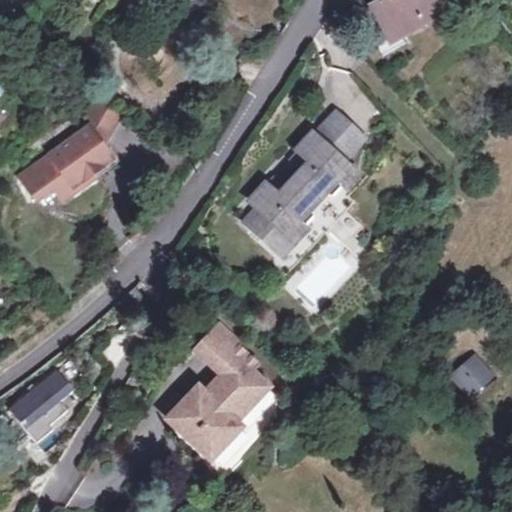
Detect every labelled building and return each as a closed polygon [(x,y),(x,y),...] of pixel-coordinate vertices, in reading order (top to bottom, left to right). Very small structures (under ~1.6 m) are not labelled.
[(382,0),(371,6),(388,35),(401,28),(405,34),(427,21),(424,15),(449,0),(382,0)] [(449,0),(424,15),(427,21),(455,6),(451,0),(449,0)] [(401,28),(388,35),(386,36),(390,42),(405,34),(401,28)] [(313,215),(307,209),(324,191),(330,197),(353,175),(342,163),(363,141),(336,116),(293,161),(304,171),(287,189),(276,178),(255,201),(262,208),(249,221),(279,250),(313,215)] [(116,117),(15,171),(40,216),(124,171),(105,137),(122,128),(116,117)] [(172,137),(147,170),(173,190),(199,153),(172,137)] [(133,289),(113,307),(126,322),(147,304),(133,289)] [(236,424),(268,390),(255,376),(263,368),(220,328),(199,350),(225,375),(206,394),(201,389),(171,419),(213,459),(241,429),(236,424)] [(471,359),(452,376),(469,394),(488,377),(471,359)] [(55,372),(9,411),(42,451),(56,439),(51,432),(68,418),(60,409),(75,396),(55,372)]
